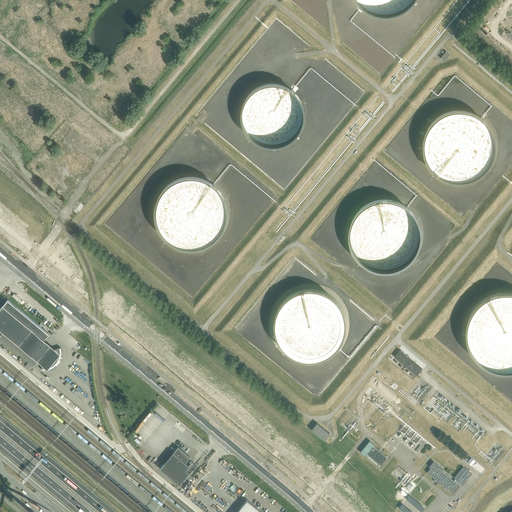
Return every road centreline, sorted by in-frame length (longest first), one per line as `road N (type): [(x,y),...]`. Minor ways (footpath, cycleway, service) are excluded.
road 1 (unclassified): [(308,511),(0,253)]
road 2 (unclassified): [(0,260),(302,511)]
road 3 (track): [(121,140),(238,0)]
road 4 (motorway): [(103,511),(0,425)]
